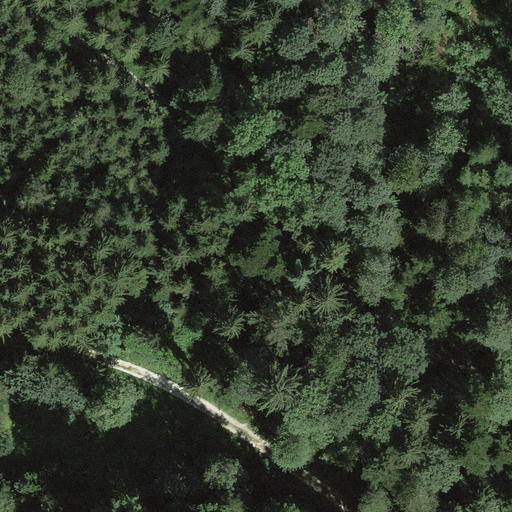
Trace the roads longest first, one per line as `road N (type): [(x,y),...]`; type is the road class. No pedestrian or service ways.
road 1 (track): [(511,379),(382,324),(230,146),(17,0)]
road 2 (track): [(0,339),(172,385),(282,461),(385,511)]
